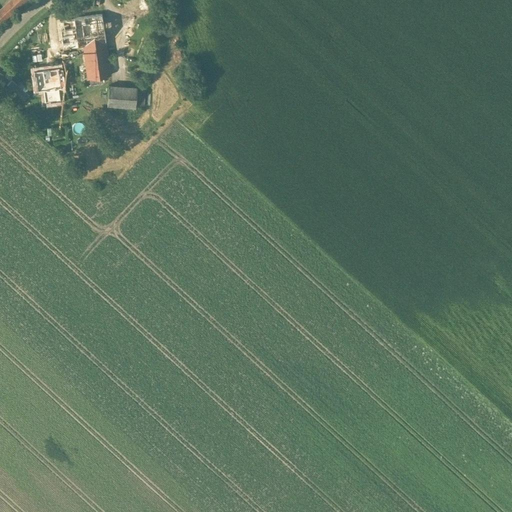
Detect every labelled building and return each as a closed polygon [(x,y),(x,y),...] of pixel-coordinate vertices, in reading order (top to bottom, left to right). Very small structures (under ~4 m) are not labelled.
[(10,0),(0,9),(0,15),(4,20),(20,6),(14,0),(10,0)] [(102,14),(59,20),(63,49),(82,46),(105,43),(102,14)] [(105,43),(82,46),(82,50),(76,51),(80,80),(102,77),(110,75),(105,43)] [(58,68),(42,70),(42,71),(35,72),(35,71),(34,71),(37,91),(47,89),(49,101),(60,99),(58,88),(61,88),(58,68)] [(102,77),(80,80),(81,85),(102,82),(102,77)] [(136,88),(108,86),(107,104),(135,107),(136,88)]
